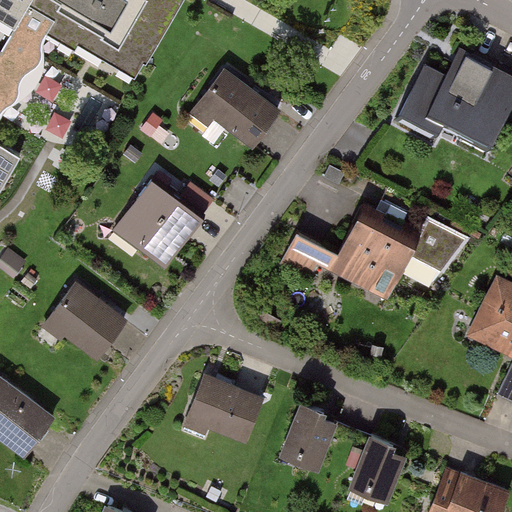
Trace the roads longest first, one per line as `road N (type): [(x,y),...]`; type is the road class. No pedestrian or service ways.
road 1 (residential): [(204,315),(216,283),(425,0)]
road 2 (residential): [(204,315),(227,335),(511,444)]
road 3 (residential): [(52,511),(178,334),(204,315)]
